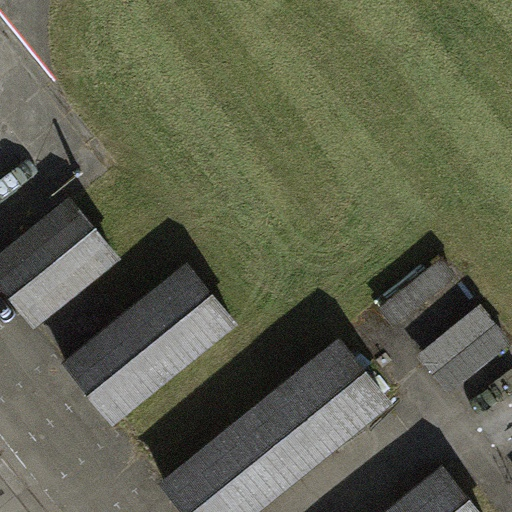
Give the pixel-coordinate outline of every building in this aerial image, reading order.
[(0,269),(0,294),(30,332),(115,264),(72,211),(0,269)] [(65,371),(107,423),(233,322),(191,271),(65,371)] [(511,334),(487,304),(427,353),(456,388),(511,342),(511,334)] [(164,489),(182,511),(257,511),(389,407),(341,347),(164,489)] [(511,386),(477,416),(509,455),(511,452),(511,386)] [(391,511),(473,511),(441,472),(391,511)]
